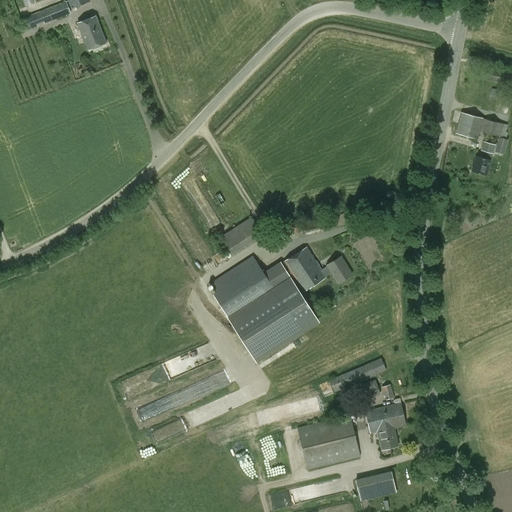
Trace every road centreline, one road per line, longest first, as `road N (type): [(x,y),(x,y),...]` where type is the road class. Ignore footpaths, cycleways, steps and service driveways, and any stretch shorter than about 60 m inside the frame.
road 1 (unclassified): [(0,265),(107,208),(316,7),(342,2),(460,25)]
road 2 (tertiary): [(473,511),(430,384),(421,277),(425,197),(460,25)]
